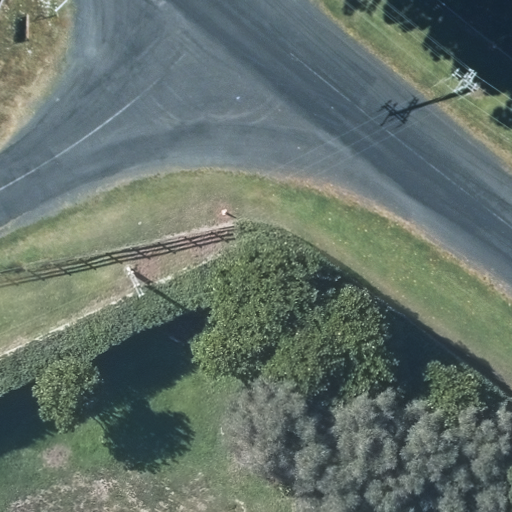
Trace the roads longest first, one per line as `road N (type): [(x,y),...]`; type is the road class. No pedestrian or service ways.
road 1 (unclassified): [(229,9),(511,228)]
road 2 (unclassified): [(229,9),(116,113),(0,188)]
